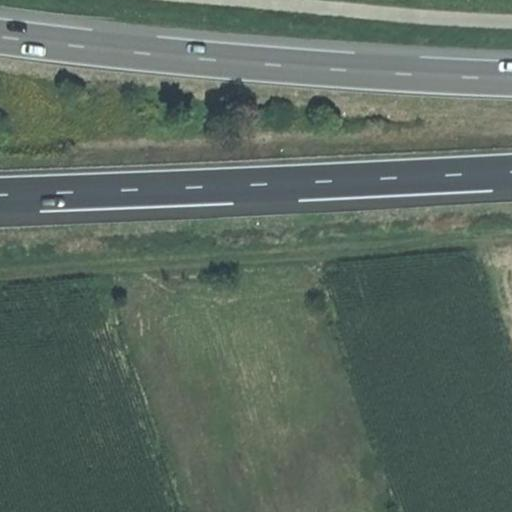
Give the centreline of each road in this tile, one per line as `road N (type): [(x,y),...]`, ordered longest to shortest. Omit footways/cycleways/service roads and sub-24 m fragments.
road 1 (trunk): [(511,77),(331,69),(0,35)]
road 2 (track): [(511,226),(0,267)]
road 3 (trunk): [(0,195),(511,170)]
